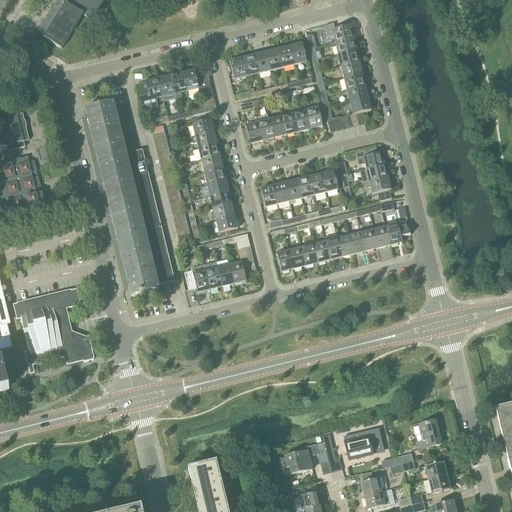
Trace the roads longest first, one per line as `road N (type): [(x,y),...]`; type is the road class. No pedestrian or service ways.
road 1 (unclassified): [(113,310),(54,82)]
road 2 (tertiary): [(197,385),(378,340)]
road 3 (unclassified): [(451,348),(491,511)]
road 4 (residential): [(210,43),(367,2)]
road 5 (residential): [(273,297),(429,258)]
road 6 (residential): [(54,82),(210,43)]
road 7 (residential): [(242,171),(398,132)]
road 8 (residential): [(119,335),(273,297)]
road 9 (unclassified): [(398,132),(367,2)]
road 10 (residential): [(242,171),(210,43)]
road 11 (residential): [(273,297),(242,171)]
road 12 (unclassified): [(429,258),(398,132)]
